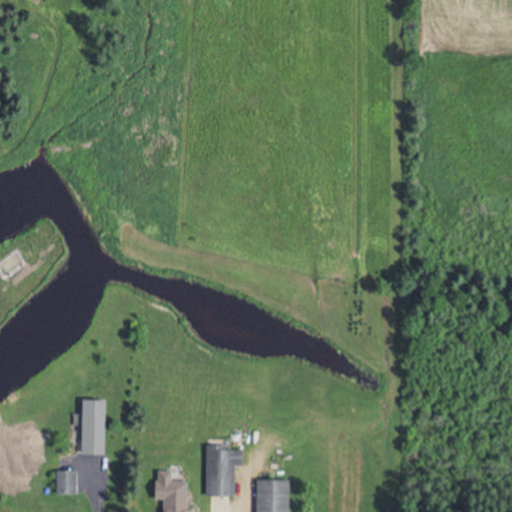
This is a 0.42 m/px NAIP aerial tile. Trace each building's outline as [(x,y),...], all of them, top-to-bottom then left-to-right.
[(108,454),(108,399),(84,399),(84,454),(108,454)] [(236,495),(236,465),(245,465),(245,446),(207,445),(207,495),(236,495)] [(78,470),(56,470),(56,493),(78,493),(78,470)] [(165,500),(164,511),(191,511),(192,481),(174,480),(175,471),(159,470),(158,499),(165,500)] [(292,511),(292,479),(258,479),(257,511),(292,511)]
